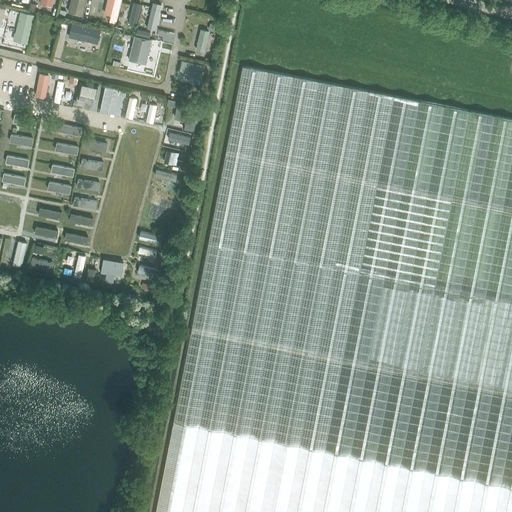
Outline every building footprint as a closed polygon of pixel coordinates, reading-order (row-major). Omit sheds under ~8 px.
[(84,2),(77,0),(74,0),(70,17),(80,19),(84,2)] [(119,0),(103,0),(100,15),(115,19),(119,0)] [(140,8),(128,5),(124,19),(137,22),(140,8)] [(11,43),(24,46),(29,22),(17,19),(11,43)] [(64,38),(93,45),(96,35),(66,28),(64,38)] [(128,63),(142,66),(146,47),(132,44),(128,63)] [(202,64),(181,60),(179,71),(200,75),(202,64)] [(511,511),(511,117),(394,95),(243,65),(155,511),(511,511)]
